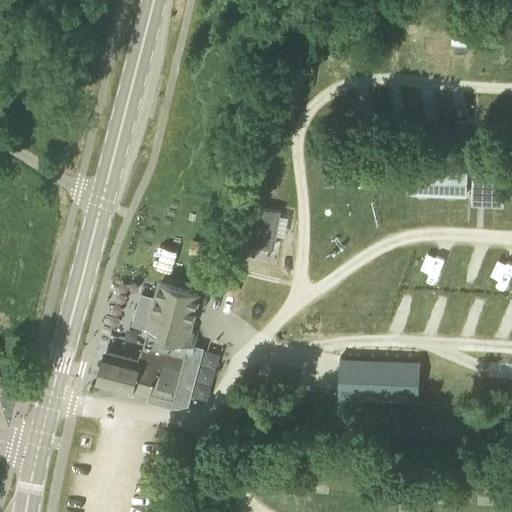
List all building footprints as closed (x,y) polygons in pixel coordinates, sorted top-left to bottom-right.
[(430,33),(430,9),(411,9),(411,33),(430,33)] [(402,123),(403,99),(368,98),(366,121),(402,123)] [(452,126),(453,111),(428,109),(428,125),(452,126)] [(388,168),(388,159),(378,159),(377,167),(388,168)] [(486,218),(487,167),(476,167),(475,218),(486,218)] [(465,195),(467,172),(409,170),(407,192),(465,195)] [(275,248),(281,210),(252,205),(246,244),(275,248)] [(433,250),(426,266),(441,273),(449,258),(433,250)] [(237,295),(246,266),(240,264),(238,271),(217,265),(210,288),(237,295)] [(261,310),(269,283),(246,277),(238,304),(261,310)] [(174,399),(192,334),(189,333),(199,293),(161,283),(142,354),(140,354),(139,362),(106,353),(99,381),(149,395),(150,393),(174,399)] [(422,392),(422,357),(342,355),(341,390),(422,392)]
